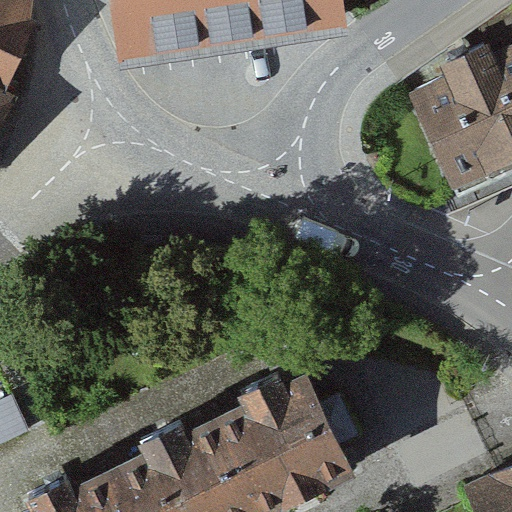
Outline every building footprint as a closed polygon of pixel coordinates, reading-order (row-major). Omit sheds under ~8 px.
[(0,0),(0,78),(3,73),(5,74),(29,13),(31,0),(0,0)] [(113,0),(121,53),(333,22),(345,20),(341,0),(113,0)] [(453,72),(415,89),(454,176),(453,176),(459,190),(511,166),(511,160),(507,149),(511,146),(511,45),(489,56),(484,44),(466,52),(448,60),(453,72)] [(0,112),(11,93),(0,87),(0,112)] [(248,404),(216,419),(260,510),(304,489),(349,467),(337,443),(359,433),(339,392),(318,403),(305,376),(285,386),(278,372),(241,390),(248,404)] [(149,453),(106,473),(125,511),(255,511),(260,510),(216,419),(186,433),(180,420),(142,439),(149,453)] [(511,511),(511,465),(467,484),(478,511),(511,511)] [(25,511),(125,511),(106,473),(73,489),(67,475),(29,493),(36,507),(25,511)]
